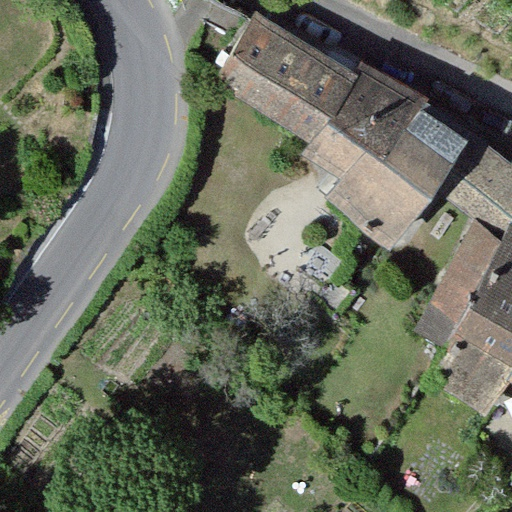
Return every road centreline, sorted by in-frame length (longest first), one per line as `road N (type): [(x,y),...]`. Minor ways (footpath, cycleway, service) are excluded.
road 1 (tertiary): [(0,372),(142,154),(148,73),(122,0)]
road 2 (residential): [(511,108),(280,0)]
